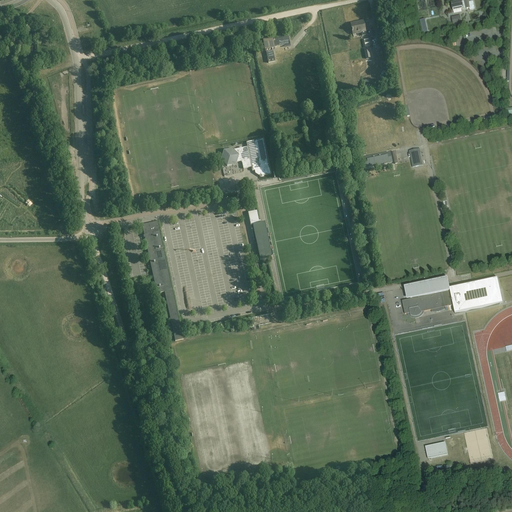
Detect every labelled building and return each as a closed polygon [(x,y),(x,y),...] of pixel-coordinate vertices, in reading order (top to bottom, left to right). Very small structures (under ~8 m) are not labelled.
[(475,10),(473,1),(469,2),(468,0),(451,4),(453,12),(462,10),(462,12),(475,10)] [(446,16),(439,17),(440,24),(436,24),(437,30),(452,28),(451,22),(447,22),(446,16)] [(459,16),(452,17),(453,26),(461,24),(459,16)] [(364,22),(352,24),(351,24),(353,34),(361,32),(362,37),(370,35),(370,38),(374,38),(373,30),(369,30),(369,31),(366,32),(364,22)] [(288,45),(286,38),(263,42),(265,52),(266,52),(268,64),(275,62),(273,50),(274,48),(288,45)] [(360,76),(381,73),(379,63),(358,66),(360,76)] [(221,160),(222,160),(227,166),(236,165),(237,162),(240,161),(242,163),(244,169),(252,168),(253,172),(260,170),(260,174),(259,175),(261,176),(264,176),(271,174),(264,139),(256,141),(256,142),(254,142),(254,141),(247,143),(248,147),(234,150),(233,149),(224,151),(221,160)] [(421,160),(419,149),(409,151),(411,160),(413,168),(422,166),(421,160)] [(392,163),(392,160),(390,153),(363,158),(365,169),(392,163)] [(184,340),(158,222),(142,226),(145,236),(144,236),(144,238),(145,238),(157,294),(165,292),(175,342),(184,340)] [(264,242),(268,241),(267,234),(267,233),(266,233),(266,229),(266,228),(265,228),(264,223),(253,226),(260,261),(272,258),(271,253),(270,248),(269,248),(269,243),(265,244),(264,242)] [(447,278),(408,287),(410,299),(402,301),(405,314),(410,313),(411,316),(413,317),(415,317),(417,317),(419,316),(420,315),(422,314),(422,313),(421,312),(431,310),(432,312),(437,312),(440,312),(445,309),(445,307),(453,306),(450,291),(449,289),(450,289),(447,278)] [(450,289),(449,289),(450,291),(453,306),(455,314),(503,304),(497,279),(485,282),(483,282),(457,288),(455,288),(450,289)] [(441,444),(425,447),(428,459),(448,455),(445,443),(441,444)]
